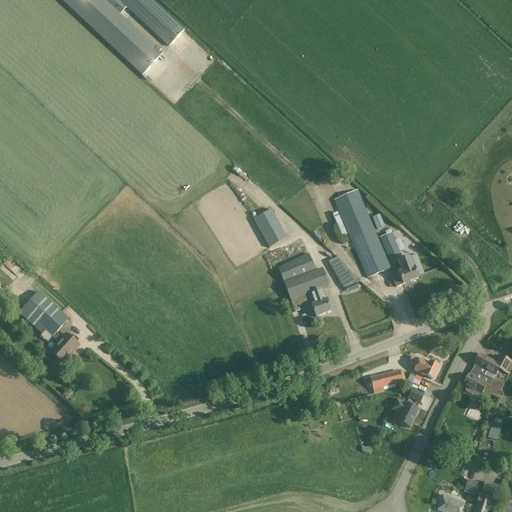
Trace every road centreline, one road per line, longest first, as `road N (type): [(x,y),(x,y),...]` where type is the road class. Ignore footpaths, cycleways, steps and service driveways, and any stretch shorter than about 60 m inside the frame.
road 1 (tertiary): [(0,464),(229,400),(482,309)]
road 2 (tertiary): [(391,511),(464,352),(485,325),(482,309)]
